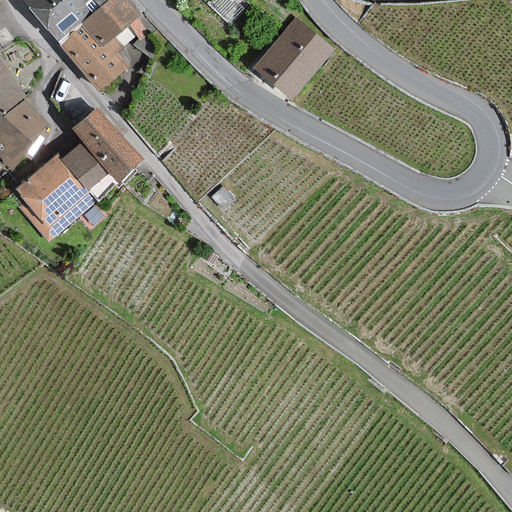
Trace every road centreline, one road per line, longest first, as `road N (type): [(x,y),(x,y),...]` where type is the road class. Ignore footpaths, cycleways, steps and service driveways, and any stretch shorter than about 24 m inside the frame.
road 1 (tertiary): [(316,0),(375,53),(471,106),(488,124),(495,145),(486,177),(447,193),(249,90),(150,0)]
road 2 (unclassified): [(155,164),(237,258),(436,417),(511,493)]
